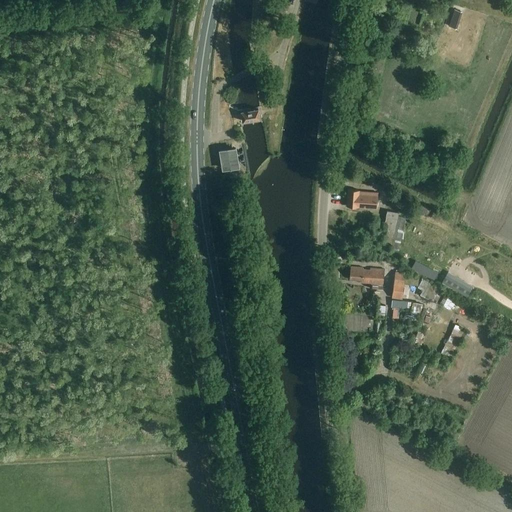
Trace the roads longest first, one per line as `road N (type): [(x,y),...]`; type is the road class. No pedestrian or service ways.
road 1 (primary): [(258,511),(198,185),(198,100),(212,0)]
road 2 (unclassified): [(339,511),(320,260),(328,148),(353,0)]
road 3 (track): [(247,450),(0,459)]
road 4 (track): [(462,199),(330,133)]
